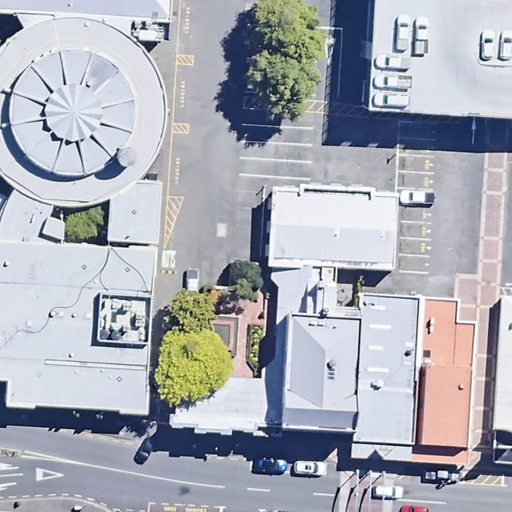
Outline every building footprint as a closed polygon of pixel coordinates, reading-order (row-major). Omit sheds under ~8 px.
[(0,234),(0,376),(6,377),(7,405),(151,417),(163,184),(135,179),(151,159),(163,137),(169,118),(170,99),(164,75),(155,57),(138,37),(128,21),(179,22),(179,0),(0,0),(0,12),(19,14),(0,31),(0,170),(3,175),(19,190),(3,234),(0,234)] [(511,0),(366,0),(360,102),(498,111),(511,112),(511,0)] [(385,271),(389,199),(263,193),(260,265),(385,271)] [(409,302),(399,447),(463,451),(473,302),(409,297),(409,302)] [(354,319),(346,443),(399,447),(409,302),(355,298),(354,319)] [(511,311),(508,311),(498,457),(511,457),(511,311)] [(354,319),(279,314),(271,438),(346,443),(354,319)]
